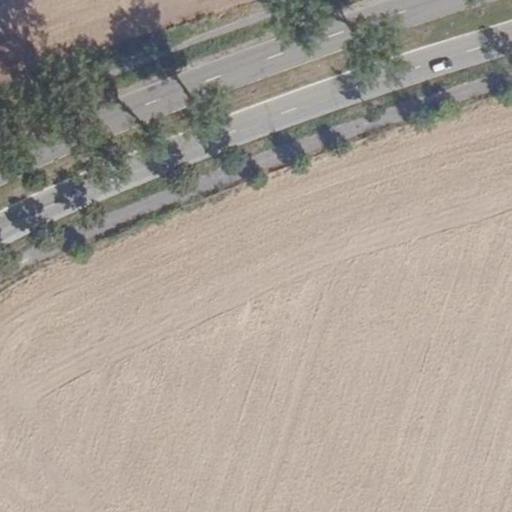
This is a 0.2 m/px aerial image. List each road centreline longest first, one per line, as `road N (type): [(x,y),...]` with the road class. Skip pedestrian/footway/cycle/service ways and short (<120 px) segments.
road 1 (secondary): [(0,231),(122,174),(511,44)]
road 2 (secondary): [(448,0),(313,40),(0,168)]
